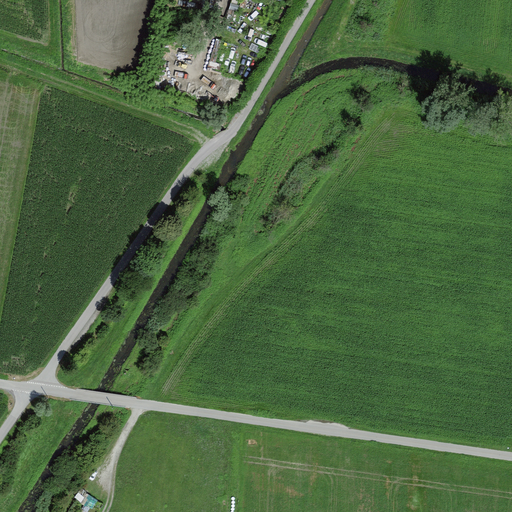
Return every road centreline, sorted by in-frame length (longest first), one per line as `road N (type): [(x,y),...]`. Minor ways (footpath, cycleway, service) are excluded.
road 1 (unclassified): [(511,461),(28,391)]
road 2 (unclassified): [(28,391),(181,179),(235,123),(305,0)]
